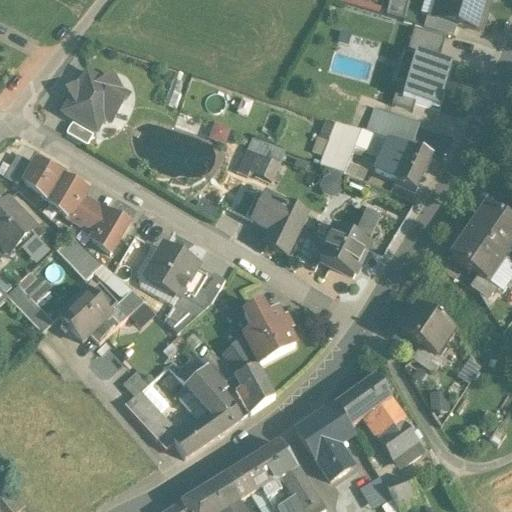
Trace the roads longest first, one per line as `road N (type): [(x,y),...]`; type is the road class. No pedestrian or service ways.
road 1 (residential): [(361,330),(7,114)]
road 2 (residential): [(361,330),(511,60)]
road 3 (residential): [(139,511),(259,436),(361,330)]
road 4 (track): [(361,330),(385,354),(450,463),(472,470),(511,460)]
road 5 (unclassified): [(7,114),(102,0)]
